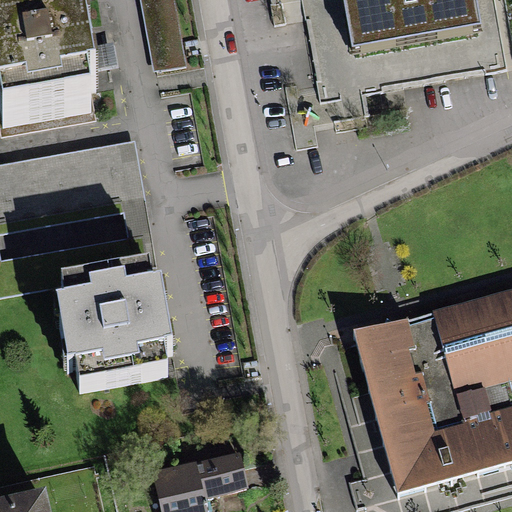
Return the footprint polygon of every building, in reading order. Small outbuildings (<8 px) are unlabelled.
[(166,0),(134,0),(146,73),(177,69),(166,0)] [(476,36),(469,0),(338,0),(347,56),(476,36)] [(82,2),(0,12),(0,124),(96,112),(82,2)] [(134,144),(0,166),(0,227),(143,204),(134,144)] [(151,241),(0,263),(0,297),(58,288),(72,380),(170,366),(151,241)] [(511,294),(351,338),(395,500),(511,468),(511,394),(509,383),(511,382),(511,294)] [(245,495),(240,455),(146,468),(151,511),(215,511),(214,500),(245,495)]
